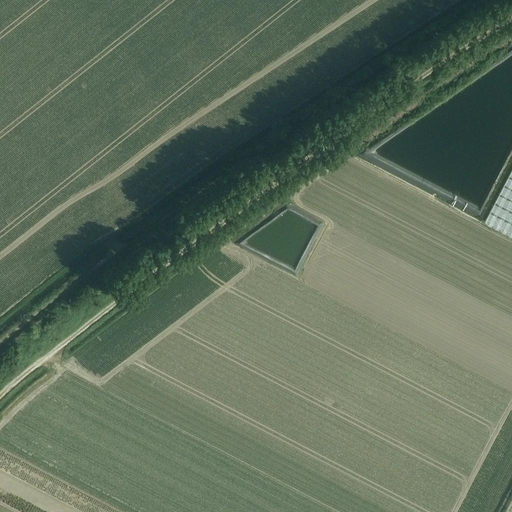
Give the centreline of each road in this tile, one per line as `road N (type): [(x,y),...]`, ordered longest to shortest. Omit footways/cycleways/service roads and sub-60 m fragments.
road 1 (track): [(0,396),(511,10)]
road 2 (track): [(0,347),(233,167),(230,150)]
